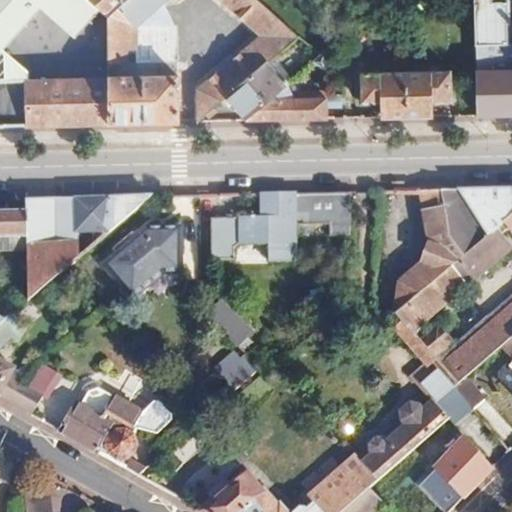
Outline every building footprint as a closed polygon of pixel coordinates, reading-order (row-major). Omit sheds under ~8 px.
[(30,124),(110,122),(109,76),(29,78),(5,79),(3,46),(41,5),(74,35),(100,7),(91,0),(0,0),(0,125),(6,125),(30,124)] [(91,0),(100,7),(107,14),(107,16),(110,14),(124,0),(91,0)] [(124,0),(110,14),(107,16),(108,41),(109,64),(158,64),(175,63),(175,25),(134,24),(133,22),(157,0),(224,0),(261,34),(242,51),(239,47),(205,80),(208,84),(200,90),(200,120),(225,98),(258,68),(296,34),(258,0),(124,0)] [(497,0),(476,0),(477,45),(497,44),(507,43),(506,25),(509,24),(509,2),(498,2),(497,0)] [(497,44),(477,45),(477,114),(511,113),(511,69),(497,69),(497,44)] [(158,64),(109,64),(109,77),(158,77),(158,64)] [(278,89),(258,68),(225,98),(245,120),(269,98),(278,89)] [(406,70),(360,71),(361,101),(381,101),(382,116),(408,116),(406,70)] [(449,70),(406,70),(408,116),(432,116),(433,101),(449,99),(449,70)] [(158,77),(109,77),(110,122),(176,121),(176,77),(158,77)] [(323,97),(269,98),(245,120),(324,117),(323,97)] [(511,187),(422,190),(427,241),(421,263),(400,281),(398,314),(497,229),(509,218),(511,215),(511,187)] [(264,217),(221,218),(223,260),(234,259),(234,248),(242,243),(273,243),(273,259),(298,258),(298,216),(335,215),(335,232),(352,232),(354,192),(264,194),(264,217)] [(71,265),(80,258),(80,232),(110,233),(153,196),(27,199),(28,211),(28,249),(28,300),(71,265)] [(28,211),(0,211),(0,251),(4,251),(4,249),(28,249),(28,211)] [(221,218),(214,219),(216,261),(223,260),(221,218)] [(185,227),(151,228),(107,264),(136,298),(167,272),(186,272),(185,227)] [(431,325),(426,319),(511,246),(497,229),(398,314),(436,360),(456,383),(463,376),(500,345),(510,337),(511,335),(511,298),(453,350),(447,344),(457,336),(442,317),(431,325)] [(226,306),(213,322),(243,347),(256,331),(226,306)] [(12,368),(0,360),(0,347),(11,338),(20,342),(28,326),(9,315),(4,320),(0,323),(0,396),(6,400),(19,379),(9,373),(12,368)] [(511,338),(510,337),(500,345),(511,356),(511,338)] [(234,350),(216,371),(241,391),(259,370),(234,350)] [(436,360),(412,381),(432,402),(451,387),(456,383),(436,360)] [(456,383),(451,387),(471,408),(483,399),(463,376),(456,383)] [(42,396),(21,383),(10,402),(32,414),(42,396)] [(451,387),(432,402),(448,419),(452,423),(471,408),(451,387)] [(100,417),(79,405),(63,432),(128,469),(162,425),(111,396),(100,417)] [(506,449),(511,445),(511,430),(491,400),(478,408),(506,449)] [(360,466),(375,483),(448,419),(432,402),(421,411),(418,406),(407,405),(398,412),(399,423),(403,427),(385,444),(381,440),(374,439),(366,446),(365,453),(369,458),(360,466)] [(449,448),(453,452),(438,469),(464,496),(494,466),(468,439),(460,446),(456,442),(449,448)] [(360,466),(353,457),(305,498),(313,506),(360,466)] [(243,474),(202,511),(342,511),(368,489),(375,483),(360,466),(313,506),(306,511),(304,511),(303,511),(301,511),(282,511),(279,509),(276,511),(243,474)] [(50,511),(47,480),(23,483),(25,511),(50,511)] [(368,511),(381,501),(368,489),(342,511),(368,511)]
